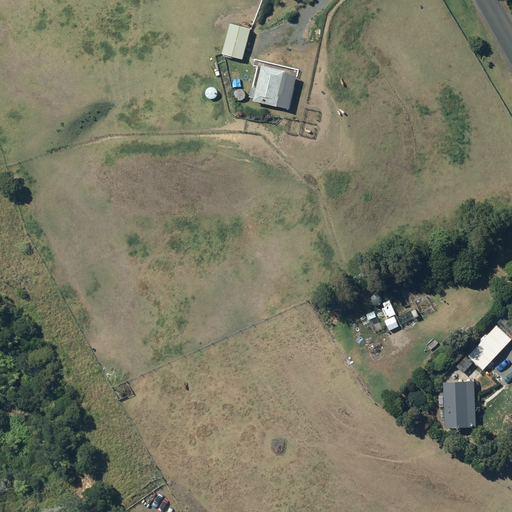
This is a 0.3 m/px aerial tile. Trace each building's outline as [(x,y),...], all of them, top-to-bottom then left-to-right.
[(222,54),(242,60),(251,29),(230,23),(222,54)] [(276,107),(285,71),(261,65),(252,101),(276,107)] [(402,323),(392,301),(381,306),(386,317),(384,319),(388,329),(402,323)] [(483,370),(511,339),(496,325),(468,356),(483,370)] [(444,428),(476,427),(474,381),(443,382),(444,428)]
